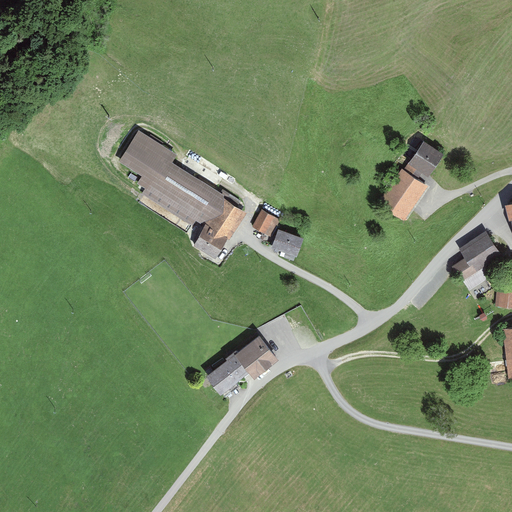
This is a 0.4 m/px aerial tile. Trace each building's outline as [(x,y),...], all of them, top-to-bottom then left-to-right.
[(202,234),(224,199),(172,166),(178,156),(141,132),(121,164),(143,178),(139,185),(147,191),(143,197),(202,234)] [(424,142),(404,173),(413,178),(418,171),(429,179),(444,156),(424,142)] [(427,188),(413,178),(404,173),(382,206),(405,221),(427,188)] [(202,234),(194,246),(217,261),(247,214),(224,199),(202,234)] [(281,220),(264,211),(255,229),(272,238),(281,220)] [(305,239),(279,231),(274,250),(299,258),(305,239)] [(466,262),(455,269),(464,283),(503,258),(488,236),(461,254),(466,262)] [(511,290),(501,290),(500,309),(511,309),(511,290)] [(260,338),(235,357),(251,377),(254,381),(279,362),(260,338)] [(223,399),(251,377),(235,357),(207,378),(223,399)]
